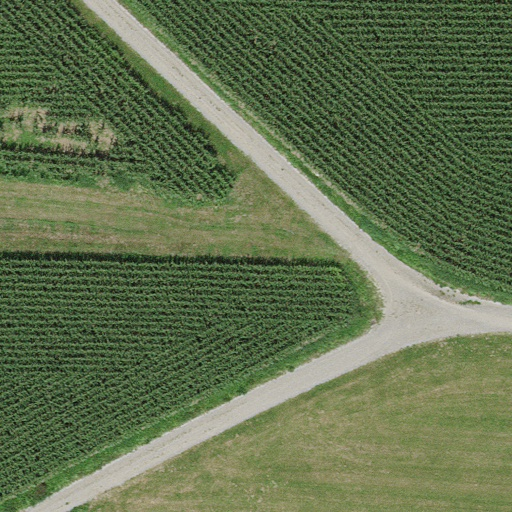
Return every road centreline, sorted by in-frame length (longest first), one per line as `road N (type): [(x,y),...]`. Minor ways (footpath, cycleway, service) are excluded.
road 1 (track): [(511,309),(448,307),(109,0)]
road 2 (track): [(448,307),(391,328),(46,511)]
